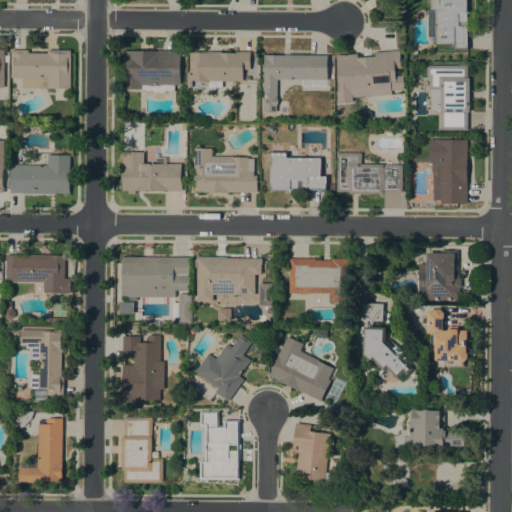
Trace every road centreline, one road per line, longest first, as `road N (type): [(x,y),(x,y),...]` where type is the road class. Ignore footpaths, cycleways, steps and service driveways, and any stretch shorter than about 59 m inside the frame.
road 1 (residential): [(501,0),(497,511)]
road 2 (residential): [(91,508),(95,0)]
road 3 (residential): [(500,226),(94,222)]
road 4 (residential): [(354,510),(0,507)]
road 5 (residential): [(95,18),(341,20)]
